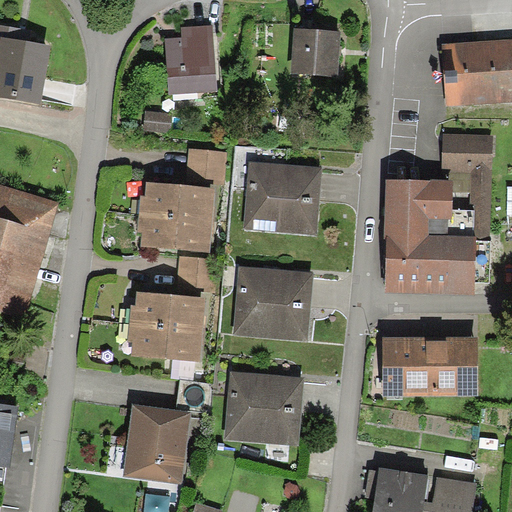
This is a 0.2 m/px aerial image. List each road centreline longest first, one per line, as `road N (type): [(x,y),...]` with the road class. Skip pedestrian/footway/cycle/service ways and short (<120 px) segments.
road 1 (residential): [(102,49),(42,511)]
road 2 (residential): [(362,301),(384,5)]
road 3 (residential): [(334,511),(362,301)]
road 4 (residential): [(362,301),(511,304)]
